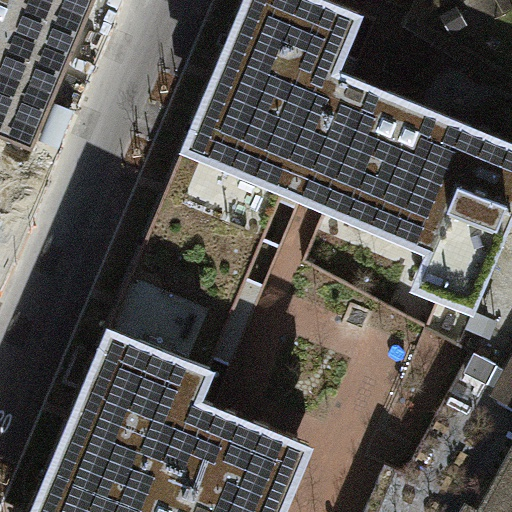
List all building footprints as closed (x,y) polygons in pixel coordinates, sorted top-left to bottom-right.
[(0,0),(0,130),(34,144),(94,0),(0,0)] [(209,90),(237,102),(327,139),(355,74),(338,66),(361,12),(331,0),(280,0),(269,26),(240,14),(209,90)] [(490,271),(511,218),(511,140),(355,74),(327,139),(304,193),(490,271)] [(304,193),(327,139),(237,102),(215,156),(185,144),(163,198),(265,240),(287,186),(304,193)] [(163,198),(114,315),(215,358),(232,365),(260,299),(243,292),(265,240),(163,198)] [(199,395),(215,358),(114,315),(70,419),(214,479),(229,442),(259,455),(272,425),(199,395)] [(511,402),(511,463),(485,511),(511,511),(511,366),(497,395),(511,402)] [(279,511),(297,471),(259,455),(229,442),(214,479),(70,419),(30,511),(279,511)]
